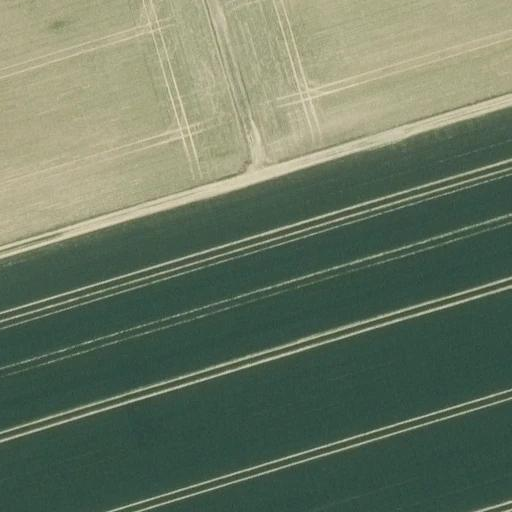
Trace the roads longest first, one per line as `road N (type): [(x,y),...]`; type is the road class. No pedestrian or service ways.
road 1 (track): [(263,174),(0,259)]
road 2 (track): [(511,100),(263,174)]
road 3 (track): [(211,0),(263,174)]
